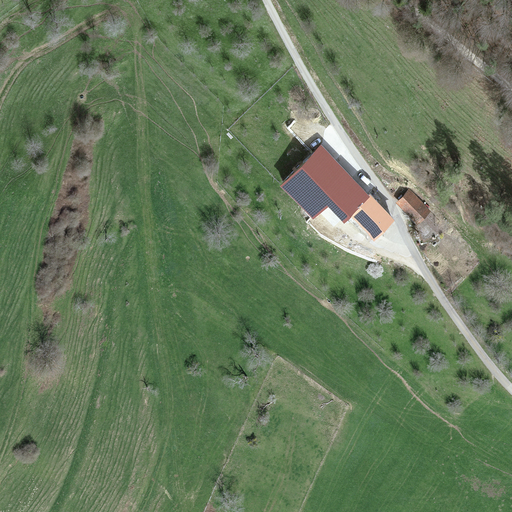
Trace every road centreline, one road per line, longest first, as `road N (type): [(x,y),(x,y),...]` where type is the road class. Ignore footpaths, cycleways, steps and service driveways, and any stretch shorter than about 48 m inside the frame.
road 1 (track): [(511,388),(439,296),(266,0)]
road 2 (track): [(511,84),(405,0)]
